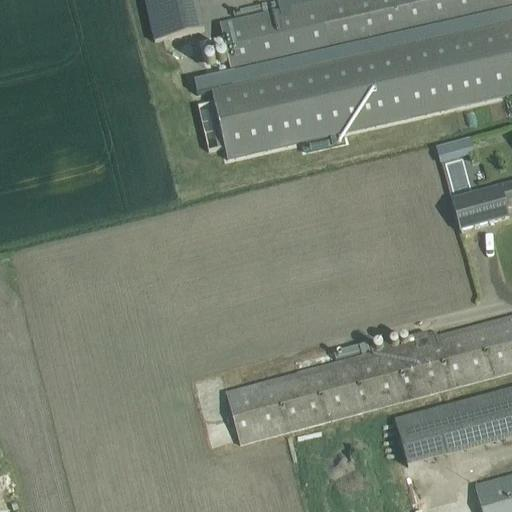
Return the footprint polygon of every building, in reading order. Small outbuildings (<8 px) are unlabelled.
[(204,33),(196,0),(144,0),(155,44),(204,33)] [(330,53),(511,12),(511,0),(276,0),(280,13),(220,26),(222,34),(230,69),(232,75),(232,77),(330,53)] [(198,96),(212,93),(212,92),(511,23),(511,12),(330,53),(232,77),(232,75),(209,81),(195,84),(197,93),(198,96)] [(511,23),(212,92),(212,93),(215,104),(224,150),(226,159),(348,131),(511,93),(511,23)] [(438,165),(473,155),(469,140),(434,149),(438,165)] [(511,208),(511,185),(451,202),(459,233),(509,220),(506,210),(511,208)] [(370,357),(226,396),(238,442),(240,447),(278,437),(286,435),(390,407),(511,374),(511,319),(428,341),(427,334),(406,339),(408,347),(370,357)] [(337,366),(370,357),(367,345),(334,354),(337,366)] [(511,389),(392,415),(402,464),(511,440),(511,389)] [(511,511),(511,478),(475,489),(481,511),(511,511)]
